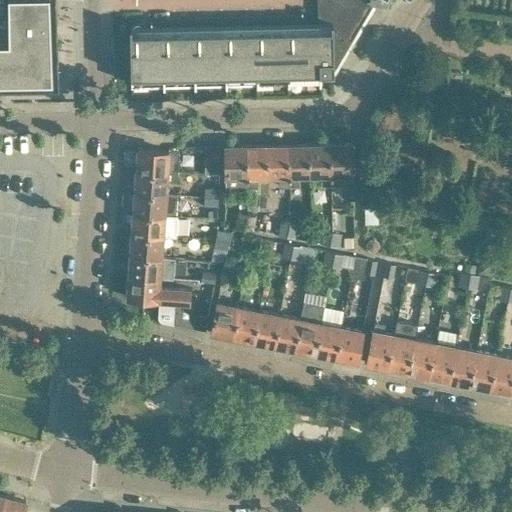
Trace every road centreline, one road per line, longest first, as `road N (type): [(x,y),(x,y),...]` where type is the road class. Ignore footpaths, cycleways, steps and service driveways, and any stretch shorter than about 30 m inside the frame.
road 1 (residential): [(511,419),(81,331)]
road 2 (residential): [(427,0),(356,120),(332,129),(97,124)]
road 3 (residential): [(313,505),(67,470)]
road 4 (residential): [(97,124),(81,331)]
road 5 (residential): [(81,331),(67,470)]
road 6 (residential): [(97,124),(96,0)]
